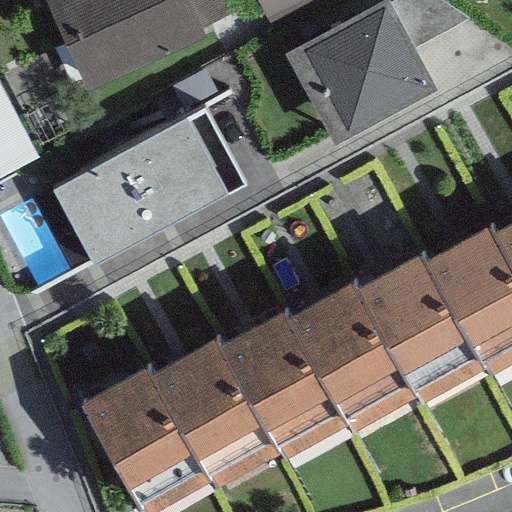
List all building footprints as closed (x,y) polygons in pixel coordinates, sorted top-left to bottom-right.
[(225,0),(47,0),(86,85),(206,31),(202,23),(230,11),(225,0)] [(258,0),(266,16),(298,0),(258,0)] [(374,0),(283,50),(333,141),(436,85),(414,45),(390,0),(374,0)] [(443,0),(390,0),(414,45),(468,16),(443,0)] [(0,206),(6,219),(54,195),(1,90),(0,90),(0,206)] [(236,102),(60,196),(102,274),(278,179),(236,102)] [(511,218),(491,230),(511,266),(511,218)] [(487,222),(424,258),(488,368),(492,376),(511,364),(511,266),(491,230),(487,222)] [(418,247),(353,284),(416,395),(422,405),(488,368),(424,258),(418,247)] [(349,278),(285,314),(346,423),(351,432),(416,395),(353,284),(349,278)] [(279,305),(216,342),(279,451),(284,459),(346,423),(285,314),(279,305)] [(211,333),(151,366),(214,479),(218,485),(279,451),(216,342),(211,333)] [(146,358),(79,396),(145,511),(154,511),(214,479),(151,366),(146,358)]
